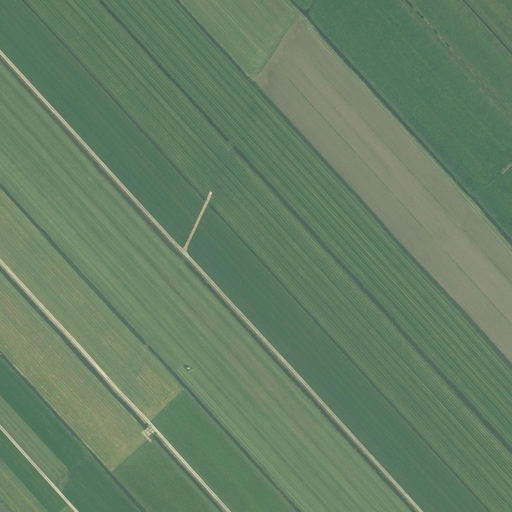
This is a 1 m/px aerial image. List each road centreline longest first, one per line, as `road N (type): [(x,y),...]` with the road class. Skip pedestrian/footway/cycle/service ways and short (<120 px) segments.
road 1 (track): [(420,511),(0,51)]
road 2 (track): [(229,511),(0,260)]
